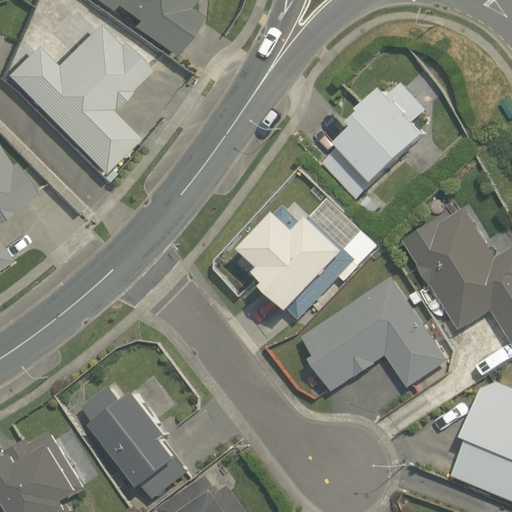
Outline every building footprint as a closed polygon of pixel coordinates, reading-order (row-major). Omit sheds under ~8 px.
[(136,19),(132,26),(174,55),(201,15),(189,7),(193,0),(94,0),(110,11),(114,4),(136,19)] [(35,44),(5,74),(103,174),(138,138),(110,109),(112,107),(113,108),(130,91),(129,90),(150,69),(121,41),(117,44),(97,23),(56,65),(35,44)] [(360,199),(433,132),(421,118),(432,109),(407,81),(396,91),(390,85),(368,105),(370,107),(358,119),(362,123),(344,140),(347,143),(327,162),(360,199)] [(0,268),(12,261),(0,242),(0,219),(11,212),(10,211),(36,194),(13,161),(8,164),(0,150),(0,268)] [(383,206),(372,195),(361,205),(372,216),(383,206)] [(257,274),(304,319),(360,258),(351,250),(353,248),(316,213),(308,222),(288,203),(248,246),(267,265),(257,274)] [(511,335),(511,248),(501,256),(470,204),(445,221),(442,217),(407,240),(423,264),(422,265),(435,286),(436,285),(463,330),(495,309),(511,335)] [(384,245),(374,236),(365,245),(375,254),(384,245)] [(307,336),(320,354),(315,357),(337,390),(359,375),(360,376),(381,362),(380,361),(391,355),(413,386),(454,359),(397,276),(307,336)] [(420,290),(413,295),(419,305),(427,300),(420,290)] [(473,437),(457,474),(511,497),(511,384),(503,380),(487,386),(468,435),(473,437)] [(158,497),(193,470),(183,457),(185,455),(171,436),(176,432),(143,388),(128,400),(115,383),(87,404),(158,497)] [(0,462),(0,510),(1,511),(76,511),(77,511),(74,507),(75,506),(71,499),(89,487),(55,429),(34,442),(32,438),(9,451),(12,455),(0,462)] [(252,511),(233,483),(223,491),(221,487),(219,487),(211,474),(162,507),(164,511),(252,511)]
